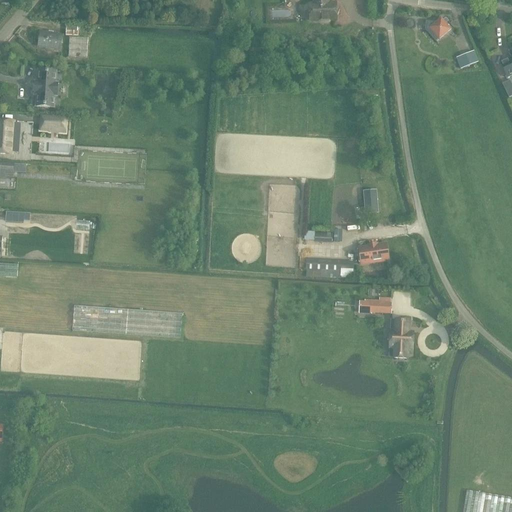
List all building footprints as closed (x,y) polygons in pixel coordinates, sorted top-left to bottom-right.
[(311,16),(313,18),(313,21),(320,20),(321,22),(328,22),(329,20),(336,20),(336,16),(338,15),(339,13),(338,11),(337,9),(336,8),(336,4),(327,4),(327,0),(314,0),(315,5),(313,5),(313,8),(311,9),(310,11),(310,15),(311,16)] [(441,19),(435,23),(426,22),(425,30),(426,30),(436,42),(451,31),(441,19)] [(77,32),(82,32),(82,26),(65,25),(65,35),(77,35),(77,32)] [(38,47),(60,50),(63,36),(40,33),(38,47)] [(70,36),(69,56),(88,57),(89,37),(70,36)] [(500,63),(507,78),(511,75),(511,46),(511,47),(511,49),(511,53),(510,54),(511,58),(500,63)] [(470,65),(466,55),(460,57),(457,59),(458,63),(460,69),(470,65)] [(35,82),(34,95),(37,95),(36,107),(54,108),(55,97),(57,97),(58,84),(55,84),(56,72),(38,71),(37,83),(35,82)] [(511,96),(511,86),(510,81),(502,85),(509,98),(511,96)] [(40,124),(40,130),(49,131),(49,132),(65,133),(65,132),(66,118),(59,118),(41,116),(40,124)] [(14,122),(0,121),(0,153),(12,154),(14,122)] [(0,164),(0,166),(0,172),(13,173),(13,165),(0,164)] [(13,165),(13,173),(25,174),(26,165),(13,165)] [(376,191),(363,192),(364,210),(364,211),(365,215),(378,214),(377,209),(376,191)] [(6,221),(5,223),(23,224),(24,222),(29,222),(29,214),(6,213),(6,221)] [(305,241),(333,242),(333,232),(306,231),(305,241)] [(364,264),(388,260),(386,245),(362,248),(364,264)] [(0,275),(18,276),(19,264),(0,262),(0,275)] [(340,279),(341,271),(341,264),(306,262),(306,269),(305,278),(340,279)] [(374,301),(374,303),(371,303),(371,313),(391,314),(392,304),(389,304),(389,302),(374,301)] [(74,306),(72,331),(180,339),(180,337),(182,313),(74,306)] [(413,334),(408,334),(408,322),(396,321),(395,333),(390,333),(389,348),(394,349),(393,359),(406,360),(407,349),(412,350),(413,334)] [(511,511),(511,498),(466,491),(462,511),(511,511)]
